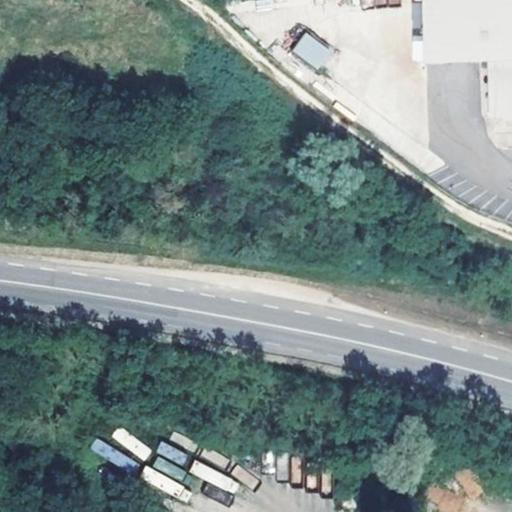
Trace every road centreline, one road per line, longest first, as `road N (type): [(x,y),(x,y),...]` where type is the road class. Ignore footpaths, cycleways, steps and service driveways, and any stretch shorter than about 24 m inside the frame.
road 1 (primary): [(0,283),(355,341),(511,382)]
road 2 (track): [(180,0),(429,193),(511,232)]
